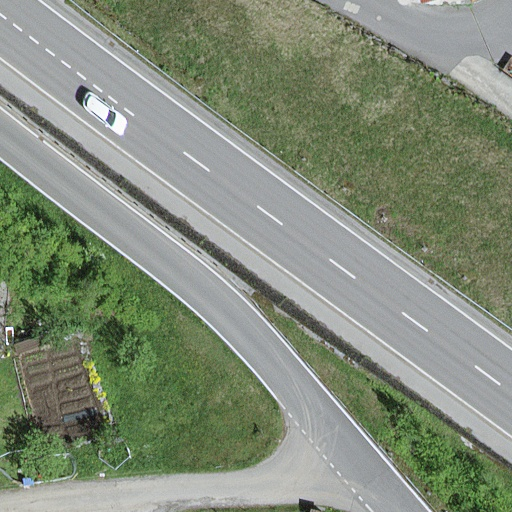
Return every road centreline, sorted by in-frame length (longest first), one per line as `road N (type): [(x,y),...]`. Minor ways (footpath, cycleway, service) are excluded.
road 1 (primary): [(0,6),(511,398)]
road 2 (tertiary): [(0,125),(274,356),(405,511)]
